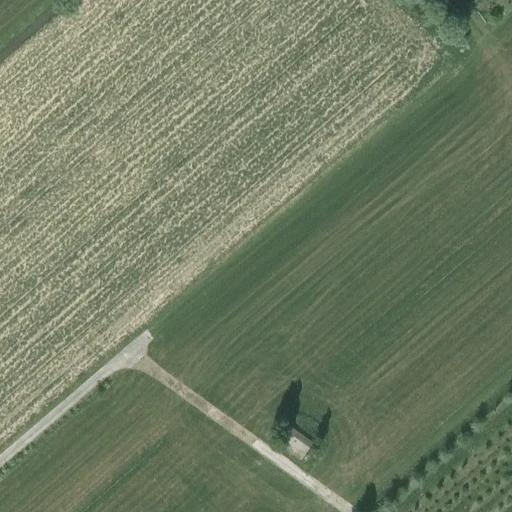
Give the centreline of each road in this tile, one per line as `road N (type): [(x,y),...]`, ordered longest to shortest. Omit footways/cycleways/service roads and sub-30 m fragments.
road 1 (track): [(125,358),(463,67)]
road 2 (track): [(0,468),(125,358),(346,511)]
